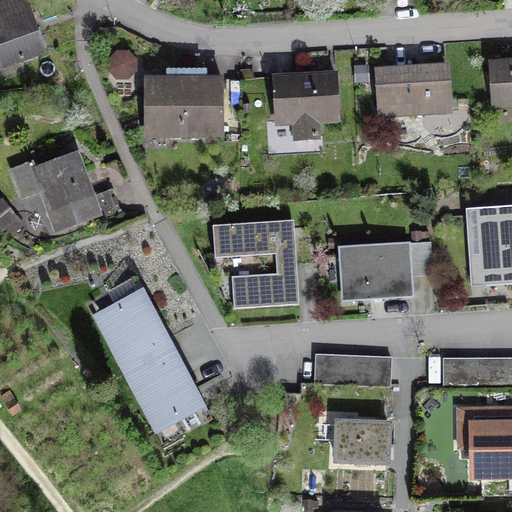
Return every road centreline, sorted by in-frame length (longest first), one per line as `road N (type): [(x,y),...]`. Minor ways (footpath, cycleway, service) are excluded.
road 1 (residential): [(107,0),(174,34),(229,40),(511,23)]
road 2 (residential): [(229,347),(511,337)]
